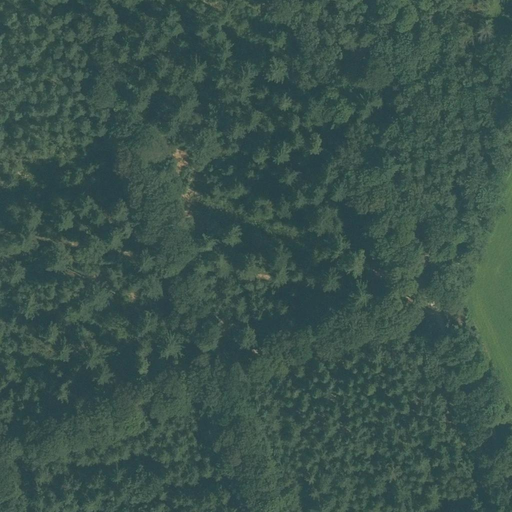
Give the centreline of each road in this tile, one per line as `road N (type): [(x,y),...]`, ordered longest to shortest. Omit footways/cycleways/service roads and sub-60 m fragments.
road 1 (track): [(81,0),(272,511)]
road 2 (track): [(392,300),(0,445)]
road 3 (track): [(0,232),(392,300)]
road 4 (track): [(425,290),(285,0)]
road 5 (track): [(511,470),(425,290)]
road 6 (track): [(425,290),(453,274),(511,154)]
